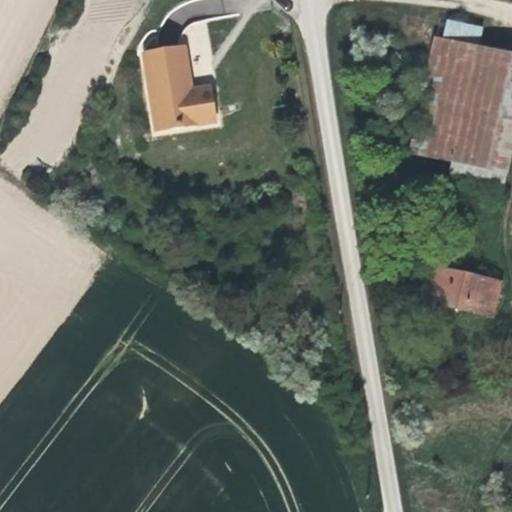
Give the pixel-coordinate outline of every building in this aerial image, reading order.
[(212,137),(206,97),(185,100),(179,57),(143,62),(148,104),(154,145),(212,137)] [(447,182),(478,77),(437,66),(406,169),(447,182)] [(480,192),(511,86),(478,77),(447,182),(480,192)] [(468,312),(472,296),(426,284),(416,314),(484,331),(488,317),(468,312)] [(488,317),(493,301),(472,296),(468,312),(488,317)]
